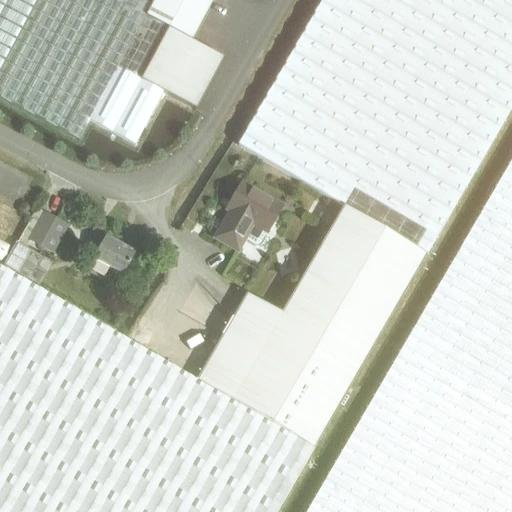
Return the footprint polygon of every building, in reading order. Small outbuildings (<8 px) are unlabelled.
[(0,0),(0,100),(79,142),(89,122),(134,147),(163,94),(195,111),(196,110),(223,60),(191,43),(213,0),(0,0)] [(511,0),(322,0),(237,148),(342,208),(424,255),(511,102),(511,0)] [(511,511),(511,162),(307,511),(511,511)] [(259,244),(265,233),(280,208),(241,185),(226,210),(230,212),(214,240),(238,254),(246,241),(254,246),(259,244)] [(245,296),(195,383),(312,449),(424,255),(342,208),(280,316),(245,296)] [(36,210),(16,245),(38,256),(57,222),(36,210)] [(93,260),(95,261),(90,270),(104,278),(109,269),(122,276),(135,254),(105,238),(93,260)] [(38,256),(16,245),(15,244),(1,270),(0,269),(0,511),(275,511),(312,449),(195,383),(36,290),(51,264),(38,256)]
